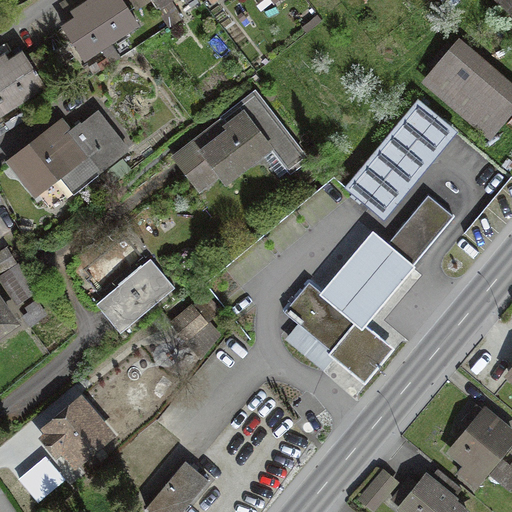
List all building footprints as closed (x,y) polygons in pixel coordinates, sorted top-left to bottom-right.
[(119,0),(103,0),(89,9),(110,44),(136,27),(119,0)] [(131,0),(143,18),(171,0),(131,0)] [(511,0),(496,0),(495,1),(511,17),(511,0)] [(89,9),(60,27),(81,62),(110,44),(89,9)] [(44,42),(33,50),(49,74),(61,66),(44,42)] [(511,93),(460,47),(428,82),(487,135),(511,106),(511,93)] [(21,55),(0,68),(0,78),(17,104),(43,87),(21,55)] [(0,78),(0,115),(17,104),(0,78)] [(175,158),(201,193),(221,178),(226,185),(267,154),(281,174),(301,159),(256,99),(175,158)] [(383,221),(455,136),(417,104),(345,189),(383,221)] [(60,123),(7,163),(33,197),(58,178),(69,193),(126,150),(97,112),(68,134),(60,123)] [(429,195),(388,243),(414,265),(455,216),(429,195)] [(373,230),(321,292),(363,327),(338,357),(335,360),(365,385),(395,349),(367,326),(417,267),(414,265),(388,243),(373,230)] [(0,253),(0,269),(13,261),(6,249),(0,253)] [(150,266),(104,303),(125,328),(171,291),(150,266)] [(15,270),(0,279),(0,281),(16,306),(32,295),(15,270)] [(310,282),(284,313),(338,357),(363,327),(321,292),(310,282)] [(196,306),(174,326),(196,351),(218,331),(196,306)] [(0,309),(0,336),(13,328),(0,309)] [(81,403),(50,427),(41,434),(67,468),(107,436),(81,403)] [(469,436),(447,462),(474,486),(511,442),(511,438),(480,410),(462,430),(469,436)] [(511,470),(505,465),(495,477),(510,490),(511,488),(511,470)] [(185,466),(148,508),(152,511),(181,511),(206,484),(185,466)] [(406,487),(391,504),(400,511),(458,511),(448,503),(457,493),(436,474),(416,496),(406,487)] [(380,476),(360,501),(372,511),(392,486),(380,476)]
